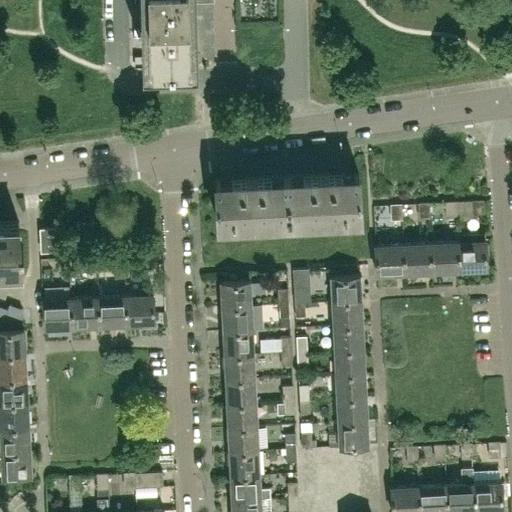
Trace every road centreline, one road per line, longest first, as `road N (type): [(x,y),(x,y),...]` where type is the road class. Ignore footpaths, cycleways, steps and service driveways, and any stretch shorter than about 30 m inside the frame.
road 1 (residential): [(189,511),(173,149)]
road 2 (residential): [(173,149),(495,100)]
road 3 (residential): [(511,322),(495,100)]
road 4 (residential): [(0,174),(173,149)]
